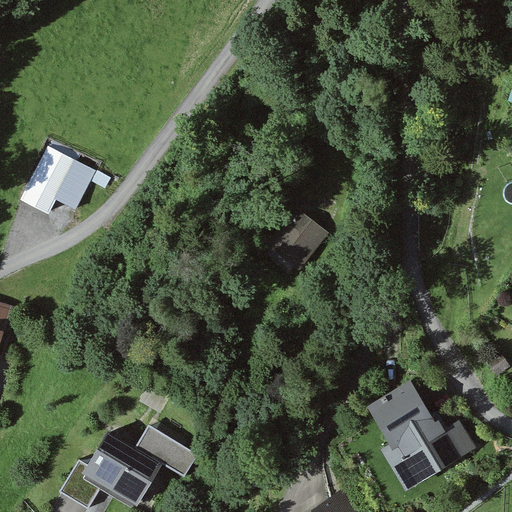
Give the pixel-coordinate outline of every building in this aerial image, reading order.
[(98,169),(48,143),(22,193),(50,208),(57,195),(78,206),(98,169)] [(323,230),(297,210),(264,252),(290,272),(323,230)] [(0,344),(13,305),(0,300),(0,344)] [(508,366),(499,351),(488,358),(497,373),(508,366)] [(383,393),(371,400),(394,439),(384,445),(407,484),(476,444),(459,415),(443,424),(437,414),(432,417),(419,394),(409,377),(383,393)] [(177,450),(122,418),(94,465),(81,457),(60,491),(87,507),(101,483),(143,507),(177,450)] [(303,511),(358,511),(341,487),(337,490),(303,511)]
